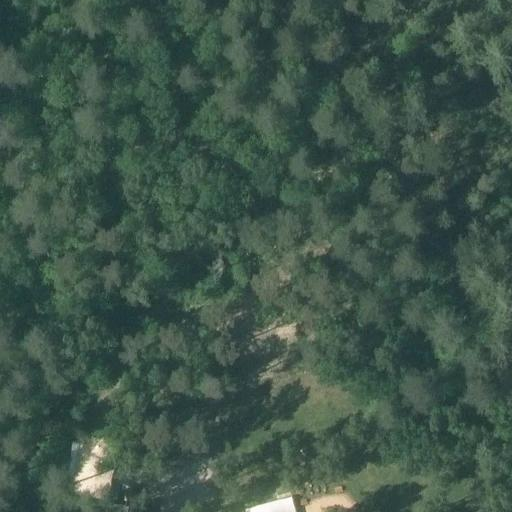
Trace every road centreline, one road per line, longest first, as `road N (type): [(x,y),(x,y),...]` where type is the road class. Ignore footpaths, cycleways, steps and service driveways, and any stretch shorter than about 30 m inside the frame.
road 1 (track): [(262,0),(415,217),(511,427)]
road 2 (track): [(407,457),(440,444),(511,385)]
